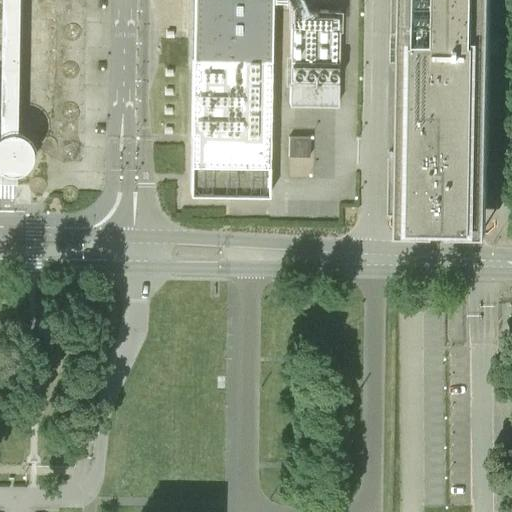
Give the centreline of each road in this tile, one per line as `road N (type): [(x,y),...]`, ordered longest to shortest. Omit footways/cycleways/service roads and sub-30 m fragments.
road 1 (tertiary): [(361,257),(132,235)]
road 2 (tertiary): [(132,267),(248,268),(361,257)]
road 3 (tertiary): [(511,265),(361,257)]
road 4 (tertiary): [(132,235),(0,228)]
road 5 (tertiary): [(0,265),(132,267)]
